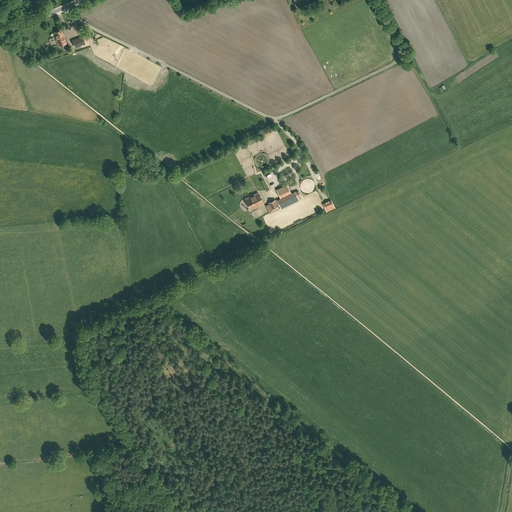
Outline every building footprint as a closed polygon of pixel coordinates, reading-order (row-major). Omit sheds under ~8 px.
[(74,22),(71,27),(78,31),(81,26),(74,22)] [(66,43),(65,40),(61,30),(54,33),(57,39),(56,40),(56,41),(57,42),(58,42),(59,46),(66,43)] [(72,40),(75,47),(85,43),(83,37),(72,40)] [(295,192),(293,193),(288,195),(277,200),(280,207),(281,208),(297,201),(299,200),(299,199),(302,198),(298,191),(295,192)] [(258,192),(245,199),(250,210),(263,203),(258,192)] [(278,206),(275,199),(268,203),(271,209),(278,206)]
